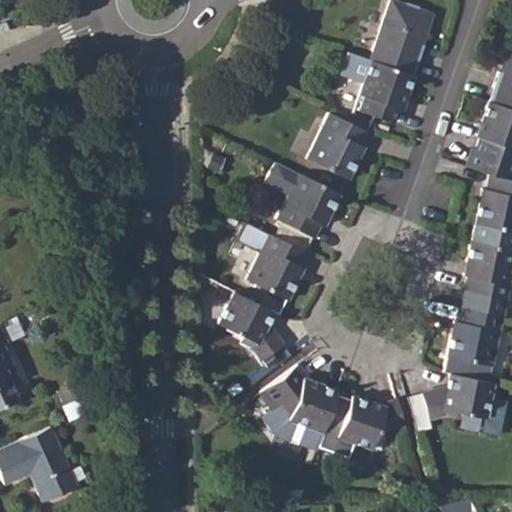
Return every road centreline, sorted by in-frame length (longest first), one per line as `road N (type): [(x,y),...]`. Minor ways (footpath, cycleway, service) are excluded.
road 1 (tertiary): [(167,511),(157,53)]
road 2 (residential): [(375,304),(473,0)]
